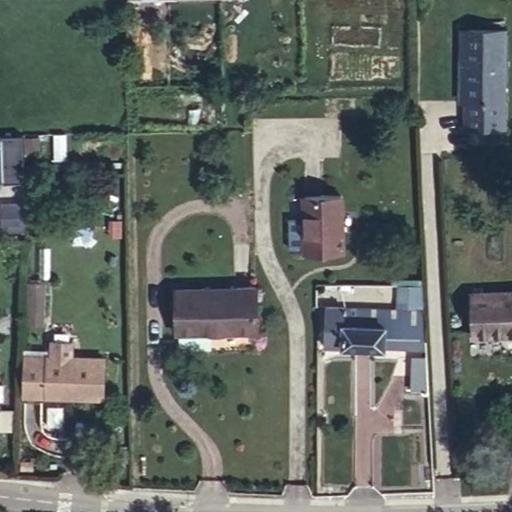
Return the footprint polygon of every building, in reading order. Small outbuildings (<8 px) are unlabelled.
[(505,29),(461,29),(460,58),(468,58),(468,127),(503,127),(505,29)] [(38,136),(25,137),(26,153),(39,152),(38,136)] [(23,137),(0,137),(0,183),(22,183),(23,137)] [(341,195),(303,196),(304,252),(342,250),(341,195)] [(43,282),(29,282),(27,309),(42,310),(43,282)] [(256,331),(256,287),(176,288),(176,332),(256,331)] [(511,291),(471,293),(473,335),(511,333),(511,291)] [(326,306),(324,345),(383,347),(383,346),(424,348),(422,310),(326,306)] [(0,332),(8,333),(8,315),(0,314),(0,332)] [(104,357),(23,355),(22,396),(70,397),(70,392),(103,393),(104,357)] [(427,375),(426,357),(413,357),(413,375),(427,375)] [(428,390),(427,375),(413,375),(408,375),(408,389),(428,390)]
